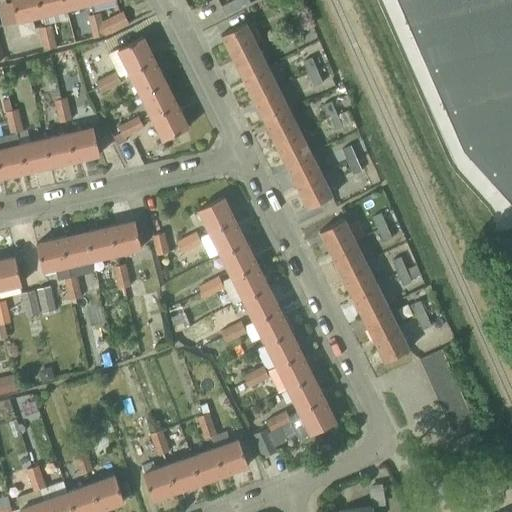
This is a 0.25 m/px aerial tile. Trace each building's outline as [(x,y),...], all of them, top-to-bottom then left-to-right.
[(42,15),(38,0),(11,0),(17,21),(42,15)] [(66,9),(64,0),(38,0),(42,15),(66,9)] [(91,3),(89,0),(64,0),(66,9),(91,3)] [(247,0),(233,0),(233,1),(237,9),(249,3),(247,0)] [(511,0),(398,0),(461,144),(511,200),(511,0)] [(237,9),(233,1),(221,7),(225,15),(237,9)] [(104,36),(128,23),(122,12),(119,13),(101,22),(102,25),(104,36)] [(102,25),(101,22),(99,13),(88,16),(90,27),(102,25)] [(288,31),(297,27),(291,14),(282,18),(288,31)] [(231,57),(256,45),(245,23),(220,35),(231,57)] [(53,36),(50,25),(39,28),(42,39),(53,36)] [(104,36),(102,25),(90,27),(93,39),(104,36)] [(303,39),(297,27),(288,31),(293,43),(303,39)] [(56,48),(53,36),(42,39),(45,50),(56,48)] [(129,72),(153,60),(142,37),(117,49),(129,72)] [(256,45),(231,57),(242,78),(267,66),(256,45)] [(307,73),(316,69),(310,57),(293,65),(299,77),(307,73)] [(153,60),(129,72),(140,95),(165,82),(153,60)] [(277,88),(267,66),(242,78),(253,100),(277,88)] [(317,73),(316,69),(307,73),(313,87),(331,79),(327,69),(317,73)] [(121,83),(118,78),(115,73),(105,78),(110,88),(121,83)] [(110,88),(105,78),(95,83),(100,93),(110,88)] [(176,105),(165,82),(140,95),(151,117),(176,105)] [(288,109),(277,88),(253,100),(264,121),(288,109)] [(68,108),(65,97),(54,99),(57,111),(68,108)] [(327,118),(336,114),(330,102),(321,106),(327,118)] [(188,127),(176,105),(151,117),(163,140),(188,127)] [(19,119),(17,108),(5,111),(8,122),(19,119)] [(70,119),(68,108),(57,111),(59,122),(70,119)] [(288,109),(264,121),(275,143),(299,131),(288,109)] [(341,127),(336,114),(327,118),(333,131),(341,127)] [(143,128),(141,122),(138,117),(128,123),(133,133),(143,128)] [(22,131),(19,119),(8,122),(11,133),(22,131)] [(133,133),(128,123),(117,128),(122,138),(133,133)] [(68,132),(74,161),(99,156),(92,126),(68,132)] [(310,152),(299,131),(275,143),(285,164),(310,152)] [(68,132),(43,138),(50,167),(74,161),(68,132)] [(50,167),(43,138),(19,144),(26,173),(50,167)] [(26,173),(19,144),(0,148),(0,171),(2,178),(26,173)] [(346,162),(355,158),(349,145),(341,149),(346,162)] [(161,149),(154,152),(158,161),(165,158),(161,149)] [(321,174),(310,152),(285,164),(296,186),(321,174)] [(361,171),(355,158),(346,162),(352,175),(361,171)] [(332,196),(321,174),(296,186),(307,208),(332,196)] [(209,232),(234,220),(223,197),(198,209),(209,232)] [(376,230),(386,226),(380,213),(371,217),(376,230)] [(330,253),(354,241),(343,219),(319,231),(330,253)] [(109,226),(116,254),(140,248),(134,220),(109,226)] [(245,242),(234,220),(209,232),(220,254),(245,242)] [(109,226),(85,231),(91,259),(116,254),(109,226)] [(386,226),(377,230),(382,243),(392,239),(391,238),(386,228),(386,226)] [(91,259),(85,231),(60,237),(67,265),(91,259)] [(168,252),(168,250),(163,232),(151,235),(156,255),(168,252)] [(201,243),(196,232),(185,237),(191,248),(201,243)] [(67,265),(60,237),(36,243),(42,271),(54,268),(57,279),(64,278),(70,277),(67,265)] [(191,248),(185,237),(175,243),(180,253),(191,248)] [(354,241),(330,253),(340,275),(365,262),(354,241)] [(256,264),(245,242),(220,254),(232,277),(256,264)] [(407,254),(390,261),(396,274),(405,269),(404,267),(411,264),(407,254)] [(14,257),(0,259),(0,288),(20,284),(14,257)] [(138,283),(152,281),(149,257),(135,259),(138,283)] [(376,284),(365,262),(340,275),(351,296),(376,284)] [(126,275),(124,264),(113,267),(115,278),(126,275)] [(256,264),(232,277),(243,299),(268,287),(256,264)] [(411,281),(416,279),(411,267),(405,270),(405,269),(396,274),(402,286),(411,282),(411,281)] [(78,287),(75,275),(70,277),(64,278),(67,289),(78,287)] [(129,287),(126,275),(115,278),(118,289),(129,287)] [(223,287),(218,277),(208,282),(213,292),(223,287)] [(213,292),(208,282),(197,287),(203,298),(213,292)] [(376,284),(351,296),(362,318),(387,305),(376,284)] [(55,309),(49,286),(35,289),(42,312),(55,309)] [(80,298),(78,287),(67,289),(69,300),(80,298)] [(279,309),(268,287),(243,299),(254,321),(279,309)] [(38,311),(33,290),(19,293),(25,315),(38,311)] [(425,314),(419,301),(410,304),(416,318),(425,314)] [(387,305),(362,318),(373,339),(398,327),(387,305)] [(290,331),(279,309),(254,321),(265,344),(290,331)] [(0,324),(9,322),(7,311),(0,312),(0,324)] [(430,326),(425,314),(416,318),(422,330),(430,326)] [(246,332),(243,327),(241,322),(230,327),(235,337),(246,332)] [(235,337),(230,327),(220,332),(225,342),(235,337)] [(398,327),(373,339),(384,361),(409,349),(398,327)] [(182,344),(192,339),(186,329),(176,334),(182,344)] [(290,331),(265,344),(276,366),(301,354),(290,331)] [(424,370),(446,360),(441,349),(419,359),(424,370)] [(301,354),(276,366),(288,388),(312,376),(301,354)] [(450,371),(446,360),(424,370),(429,381),(450,371)] [(268,377),(263,366),(253,371),(258,382),(268,377)] [(42,369),(38,375),(41,383),(53,380),(49,367),(42,369)] [(258,382),(253,371),(242,377),(247,387),(258,382)] [(450,371),(429,381),(433,392),(455,382),(450,371)] [(0,376),(0,382),(2,393),(17,389),(13,373),(0,376)] [(312,376),(288,388),(299,411),(324,398),(312,376)] [(247,387),(245,381),(233,387),(235,393),(247,387)] [(460,393),(455,382),(433,392),(438,403),(460,393)] [(465,404),(460,393),(438,403),(443,414),(465,404)] [(310,434),(335,421),(324,398),(299,411),(288,416),(291,421),(299,439),(310,434)] [(465,404),(443,414),(448,425),(470,415),(465,404)] [(291,421),(288,416),(285,411),(275,416),(280,427),(291,421)] [(211,423),(207,412),(196,416),(200,427),(211,423)] [(475,426),(470,415),(448,425),(453,436),(475,426)] [(280,427),(275,416),(265,421),(267,426),(270,432),(280,427)] [(215,434),(211,423),(200,427),(204,438),(215,434)] [(276,445),(270,432),(267,426),(254,433),(263,451),(276,445)] [(164,440),(160,429),(150,433),(153,444),(164,440)] [(481,439),(477,430),(455,440),(459,449),(481,439)] [(237,439),(214,447),(213,448),(223,474),(247,466),(237,439)] [(168,451),(164,440),(153,444),(157,455),(168,451)] [(87,459),(83,448),(72,452),(76,463),(87,459)] [(213,448),(190,456),(199,482),(223,474),(213,448)] [(199,482),(190,456),(167,464),(176,491),(199,482)] [(91,470),(87,459),(76,463),(80,474),(91,470)] [(176,491),(167,464),(143,473),(152,499),(176,491)] [(40,476),(36,465),(25,468),(29,479),(40,476)] [(113,475),(89,483),(99,510),(123,501),(113,475)] [(44,486),(40,476),(29,479),(33,490),(44,486)] [(374,477),(363,479),(367,495),(378,493),(374,477)] [(93,511),(99,510),(89,483),(66,491),(73,511),(93,511)] [(73,511),(66,491),(42,500),(46,511),(73,511)] [(46,511),(42,500),(18,508),(19,511),(46,511)]
